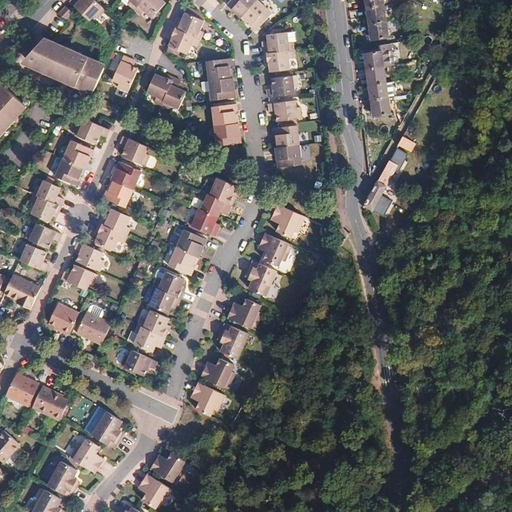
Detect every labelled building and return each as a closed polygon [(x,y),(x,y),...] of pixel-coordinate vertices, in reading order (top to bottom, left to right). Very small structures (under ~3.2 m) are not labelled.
[(95,4),(90,0),(81,0),(82,2),(80,4),(75,0),(72,0),(69,5),(88,23),(93,18),(96,21),(104,12),(95,4)] [(121,0),(120,1),(127,7),(125,10),(130,15),(144,0),(121,0)] [(144,0),(130,15),(135,20),(139,16),(148,24),(162,9),(157,5),(154,5),(152,3),(154,0),(144,0)] [(231,0),(242,10),(244,8),(248,11),(258,0),(231,0)] [(276,9),(267,0),(258,0),(248,11),(246,14),(251,18),(253,16),(256,19),(254,21),(260,26),(276,9)] [(367,0),(369,10),(386,7),(384,0),(367,0)] [(386,7),(369,10),(371,25),(388,22),(386,7)] [(65,8),(57,17),(65,21),(71,14),(65,8)] [(187,9),(184,15),(202,22),(204,19),(200,15),(187,9)] [(202,22),(184,15),(181,21),(182,23),(181,25),(175,22),(172,30),(198,41),(202,33),(198,32),(202,22)] [(418,21),(418,28),(447,30),(447,22),(418,21)] [(388,22),(371,25),(373,40),(390,38),(388,22)] [(172,42),(170,42),(168,48),(179,53),(186,56),(191,45),(196,47),(198,41),(172,30),(169,36),(173,38),(172,42)] [(265,38),(266,45),(268,46),(268,49),(261,50),(262,56),(291,53),(290,45),(285,45),(284,36),(265,38)] [(41,57),(39,62),(35,69),(69,84),(71,78),(73,74),(79,76),(77,81),(75,86),(92,94),(103,71),(46,46),(44,51),(36,48),(25,60),(27,63),(29,64),(32,63),(34,59),(36,55),(41,57)] [(168,48),(165,53),(177,59),(179,53),(168,48)] [(369,70),(386,68),(384,52),(366,54),(369,70)] [(292,60),(291,53),(262,56),(263,65),(269,64),(269,67),(267,69),(268,75),(289,72),(287,60),(292,60)] [(130,61),(122,58),(112,82),(118,85),(116,89),(127,94),(137,71),(132,69),(130,70),(127,69),(130,61)] [(205,64),(207,84),(228,81),(232,80),(231,74),(228,75),(227,69),(230,69),(229,61),(205,64)] [(386,68),(369,70),(371,85),(388,83),(386,68)] [(155,105),(161,107),(173,80),(166,77),(164,82),(161,81),(160,79),(154,76),(146,95),(157,100),(155,105)] [(273,92),(265,93),(266,100),(293,97),(292,90),(296,90),(295,78),(270,81),(271,87),(273,89),(273,92)] [(177,90),(179,83),(173,80),(161,107),(168,111),(170,107),(175,110),(183,92),(177,90)] [(228,81),(207,84),(209,93),(210,103),(234,100),(232,86),(229,87),(228,81)] [(396,98),(394,82),(388,83),(390,98),(396,98)] [(388,83),(371,85),(373,101),(390,98),(388,83)] [(0,132),(24,107),(30,107),(30,103),(30,102),(28,101),(25,101),(20,104),(6,90),(0,95),(0,132)] [(434,98),(425,93),(384,165),(386,182),(434,98)] [(390,98),(373,101),(375,116),(392,114),(390,98)] [(275,116),(274,118),(274,124),(299,121),(298,110),(294,110),(293,103),(266,106),(267,114),(275,114),(275,116)] [(237,126),(236,120),(233,121),(232,115),(236,115),(235,108),(211,111),(213,129),(234,126),(237,126)] [(95,146),(97,141),(95,140),(97,136),(104,139),(108,132),(83,121),(80,127),(76,125),(71,136),(95,146)] [(234,126),(213,129),(215,149),(239,146),(237,131),(235,132),(234,126)] [(271,131),(273,151),(298,148),(296,129),(271,131)] [(145,156),(148,150),(123,138),(119,146),(127,149),(126,152),(123,152),(121,158),(144,168),(149,158),(145,156)] [(70,142),(61,160),(81,169),(83,164),(86,165),(92,152),(70,142)] [(301,168),(298,148),(273,151),(276,170),(301,168)] [(81,169),(61,160),(53,178),(76,188),(79,181),(76,180),(78,175),(81,176),(84,170),(81,169)] [(120,181),(118,185),(138,194),(146,176),(123,166),(118,179),(120,181)] [(232,195),(235,189),(217,180),(212,191),(206,189),(203,195),(230,207),(233,201),(229,199),(230,196),(232,195)] [(37,189),(33,197),(59,208),(62,202),(56,198),(59,190),(42,183),(39,190),(37,189)] [(130,212),(138,194),(118,185),(115,184),(112,190),(115,192),(113,196),(110,195),(107,202),(130,212)] [(203,204),(199,211),(217,220),(221,212),(227,214),(230,207),(203,195),(200,202),(203,204)] [(59,208),(33,197),(30,202),(27,201),(22,212),(46,222),(48,218),(47,215),(48,213),(56,216),(59,208)] [(278,221),(276,225),(278,226),(275,233),(289,239),(292,233),(295,234),(302,219),(276,207),(271,218),(278,221)] [(58,211),(52,224),(62,229),(68,216),(58,211)] [(108,222),(101,219),(98,226),(125,238),(128,231),(124,229),(129,219),(111,211),(110,214),(108,217),(108,218),(109,219),(108,222)] [(214,238),(217,232),(211,230),(212,227),(214,227),(217,220),(199,211),(195,221),(191,219),(188,227),(214,238)] [(27,229),(23,240),(46,250),(48,246),(47,244),(49,241),(56,244),(60,236),(34,224),(31,231),(27,229)] [(125,238),(98,226),(95,233),(101,236),(101,238),(96,239),(95,242),(94,244),(113,252),(118,242),(122,244),(125,238)] [(182,232),(174,250),(193,258),(195,254),(198,255),(204,242),(182,232)] [(292,248),(266,236),(261,246),(268,249),(266,254),(268,255),(264,262),(279,269),(282,262),(285,264),(292,248)] [(16,262),(18,263),(43,274),(46,266),(38,262),(39,259),(42,259),(44,254),(21,243),(16,254),(19,256),(16,262)] [(77,257),(75,263),(98,274),(104,263),(99,261),(102,255),(77,244),(74,251),(81,254),(80,256),(77,257)] [(191,265),(193,266),(196,260),(193,258),(174,250),(166,267),(188,277),(191,270),(189,269),(191,265)] [(264,299),(275,273),(252,263),(246,275),(250,276),(247,282),(251,283),(248,292),(264,299)] [(96,278),(73,267),(71,272),(72,275),(71,278),(63,275),(60,281),(86,293),(88,286),(92,288),(96,278)] [(72,275),(71,272),(65,270),(63,275),(71,278),(72,275)] [(154,283),(152,289),(179,301),(182,294),(177,292),(178,289),(180,289),(183,283),(165,275),(159,273),(156,274),(154,280),(154,283)] [(3,295),(15,301),(21,304),(20,307),(30,311),(40,289),(12,276),(3,295)] [(166,316),(169,309),(168,307),(169,305),(176,308),(179,301),(152,289),(148,297),(153,298),(148,308),(166,316)] [(231,307),(225,319),(251,331),(259,314),(256,313),(259,306),(244,300),(241,307),(240,306),(238,310),(231,307)] [(67,338),(77,316),(57,306),(48,325),(58,331),(57,333),(67,338)] [(89,309),(86,315),(99,321),(102,315),(101,312),(92,308),(89,309)] [(139,322),(136,328),(163,339),(165,334),(161,332),(162,329),(164,328),(168,321),(149,313),(144,325),(139,322)] [(100,347),(110,326),(99,321),(86,315),(85,314),(75,335),(100,347)] [(217,351),(234,360),(245,335),(221,324),(216,336),(219,337),(217,342),(220,344),(217,351)] [(149,355),(152,349),(152,346),(153,344),(159,347),(163,339),(136,328),(133,336),(137,337),(132,347),(149,355)] [(141,378),(143,373),(142,371),(143,368),(151,371),(155,364),(130,352),(127,359),(123,357),(119,368),(141,378)] [(206,367),(200,378),(226,391),(233,375),(230,373),(233,366),(219,360),(216,367),(214,366),(212,370),(206,367)] [(37,386),(15,375),(4,396),(27,407),(37,386)] [(194,412),(209,419),(212,411),(215,413),(222,397),(197,385),(192,396),(199,400),(197,404),(198,404),(194,412)] [(58,396),(41,387),(30,409),(58,422),(67,403),(56,398),(58,396)] [(85,429),(92,434),(107,411),(100,407),(85,429)] [(116,438),(120,433),(117,431),(121,423),(106,414),(91,437),(112,451),(119,440),(116,438)] [(24,425),(22,431),(32,435),(34,429),(24,425)] [(0,437),(0,463),(2,465),(18,447),(3,434),(0,437)] [(78,445),(68,459),(92,475),(99,464),(93,461),(95,457),(93,456),(97,449),(84,441),(81,447),(78,445)] [(169,462),(167,461),(164,465),(158,461),(151,471),(175,487),(185,472),(182,471),(186,464),(173,456),(169,462)] [(164,465),(167,461),(160,457),(158,461),(164,465)] [(61,464),(47,487),(69,500),(75,488),(72,487),(75,482),(72,480),(77,472),(61,464)] [(173,493),(149,478),(142,487),(148,491),(146,495),(148,496),(144,503),(157,511),(160,505),(164,507),(173,493)] [(45,491),(32,511),(58,511),(59,510),(56,508),(60,501),(45,491)]
